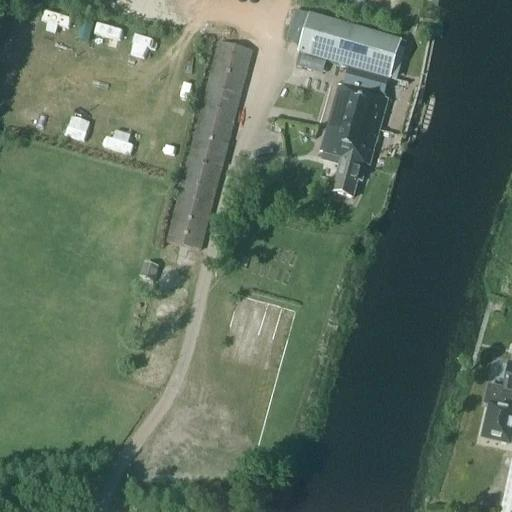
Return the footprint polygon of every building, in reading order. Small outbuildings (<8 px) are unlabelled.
[(305,15),(294,54),(390,80),(401,41),(305,15)] [(166,244),(198,252),(251,54),(218,45),(166,244)] [(339,161),(334,179),(330,194),(353,201),(358,183),(362,184),(366,167),(369,168),(388,100),(336,86),(318,155),(339,161)] [(511,365),(509,365),(503,391),(504,392),(501,409),(490,406),(483,439),(509,445),(511,430),(511,365)] [(240,450),(232,448),(226,466),(254,476),(263,450),(243,443),(240,450)]
